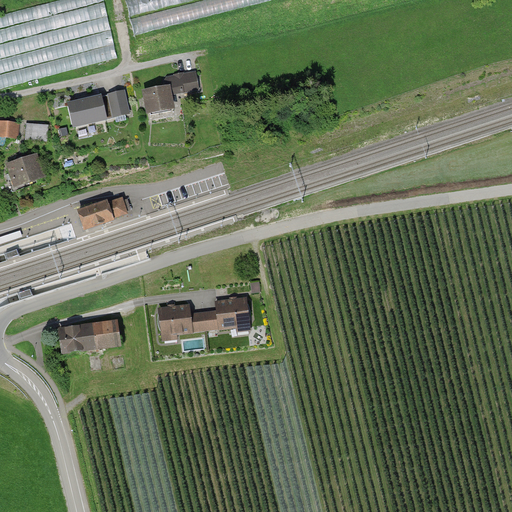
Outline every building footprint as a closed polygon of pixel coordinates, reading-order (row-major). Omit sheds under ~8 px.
[(105,0),(69,0),(0,14),(0,84),(118,61),(105,0)] [(166,88),(145,91),(148,111),(170,107),(168,94),(197,89),(195,72),(164,78),(166,88)] [(124,93),(66,105),(70,126),(129,115),(124,93)] [(19,126),(0,122),(0,136),(17,139),(19,126)] [(48,128),(24,125),(22,140),(46,142),(48,128)] [(38,156),(7,165),(14,189),(45,180),(38,156)] [(121,199),(80,213),(86,229),(126,215),(121,199)] [(216,303),(217,312),(188,315),(190,332),(246,325),(244,300),(216,303)] [(187,307),(160,310),(163,335),(190,332),(188,315),(187,307)] [(115,323),(60,330),(63,353),(118,347),(115,323)]
